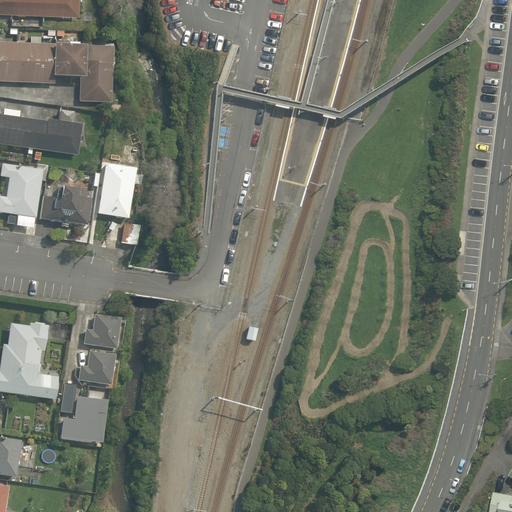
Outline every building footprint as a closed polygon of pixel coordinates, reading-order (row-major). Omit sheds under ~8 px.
[(76,0),(0,0),(0,12),(76,17),(76,0)] [(0,83),(52,85),(53,77),(81,78),(80,103),(111,104),(112,75),(113,46),(0,42),(0,83)] [(3,108),(2,115),(0,115),(0,144),(77,154),(81,125),(18,117),(19,110),(3,108)] [(37,167),(1,162),(0,166),(0,177),(6,178),(2,213),(14,214),(13,225),(34,228),(40,177),(36,176),(37,167)] [(136,168),(106,163),(96,214),(126,220),(136,168)] [(92,188),(45,183),(40,220),(88,226),(92,188)] [(135,223),(120,223),(120,243),(134,244),(135,223)] [(93,330),(85,329),(83,346),(114,350),(118,317),(95,314),(93,330)] [(0,359),(0,392),(56,401),(60,371),(40,367),(45,336),(64,339),(66,326),(28,320),(27,326),(6,323),(0,359)] [(256,329),(247,327),(244,340),(254,342),(256,329)] [(112,353),(81,349),(77,380),(83,381),(82,389),(107,392),(112,353)] [(100,444),(106,399),(76,396),(77,383),(65,382),(58,439),(100,444)] [(0,473),(15,476),(19,439),(0,436),(0,473)] [(0,511),(6,511),(11,486),(0,484),(0,511)] [(511,511),(511,493),(496,492),(492,511),(511,511)]
